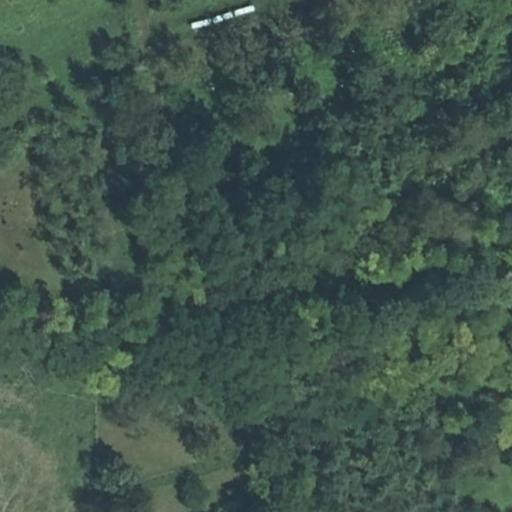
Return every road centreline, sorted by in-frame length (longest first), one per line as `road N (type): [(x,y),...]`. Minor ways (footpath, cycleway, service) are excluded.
road 1 (track): [(154,331),(254,392),(342,511)]
road 2 (track): [(0,313),(154,331)]
